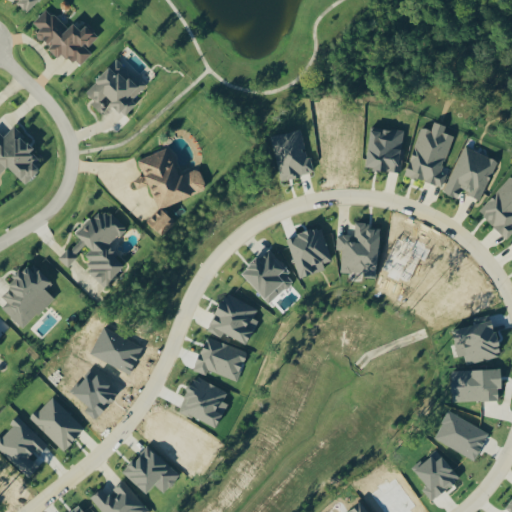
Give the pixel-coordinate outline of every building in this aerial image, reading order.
[(29,16),(43,0),(18,0),(21,2),(18,5),(29,16)] [(70,33),(49,11),(35,25),(43,34),(40,37),(52,49),(50,51),(59,61),(65,54),(81,70),(95,56),(90,51),(102,39),(91,27),(85,33),(78,26),(70,33)] [(149,87),(121,61),(89,95),(97,102),(92,107),(102,117),(108,110),(103,106),(108,101),(128,119),(138,107),(134,103),(149,87)] [(456,138),(446,136),(449,128),(436,124),(434,133),(421,129),(408,179),(442,188),(456,138)] [(30,187),(45,171),(39,167),(46,159),(16,130),(6,140),(0,133),(0,176),(2,179),(11,169),(30,187)] [(401,175),(407,135),(376,130),(370,171),(401,175)] [(304,132),(275,138),(284,181),(314,175),(304,132)] [(139,163),(146,179),(138,182),(136,184),(139,192),(151,187),(155,192),(164,213),(152,224),(166,238),(177,227),(173,218),(167,211),(190,202),(196,197),(202,194),(208,188),(201,172),(191,176),(188,173),(182,175),(172,150),(139,163)] [(447,196),(460,201),(463,195),(479,201),(483,189),(490,192),(500,163),(463,150),(447,196)] [(511,178),(481,217),(509,240),(511,236),(511,178)] [(110,293),(131,266),(111,251),(128,230),(102,210),(79,239),(80,240),(62,263),(71,270),(88,249),(92,252),(86,259),(94,266),(87,275),(110,293)] [(342,274),(368,276),(367,280),(381,280),(383,232),(370,232),(370,226),(357,225),(357,241),(339,240),(338,253),(343,254),(342,274)] [(245,276),(271,305),(297,281),(270,253),(245,276)] [(25,333),(57,301),(48,292),(58,283),(38,262),(18,282),(20,284),(4,299),(9,305),(4,311),(25,333)] [(222,340),(224,335),(250,348),(261,324),(255,321),(260,312),(230,297),(211,334),(222,340)] [(456,333),(461,360),(467,359),(468,366),(506,359),(499,325),(492,327),(490,319),(476,322),(478,328),(456,333)] [(67,455),(88,433),(53,399),(32,421),(67,455)] [(4,441),(0,438),(0,437),(0,452),(30,481),(41,469),(35,464),(49,449),(21,423),(4,441)] [(125,474),(149,498),(158,489),(164,496),(181,480),(151,449),(125,474)] [(101,511),(148,511),(126,484),(109,498),(103,491),(92,500),(101,511)]
